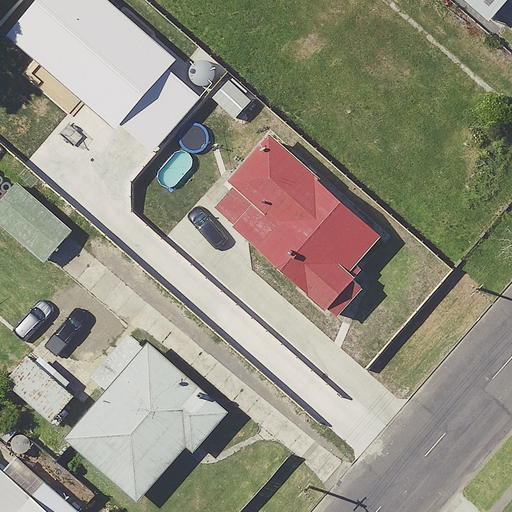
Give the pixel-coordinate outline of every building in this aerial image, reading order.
[(511,0),(463,0),(492,24),(511,0)] [(388,235),(269,134),(227,182),(233,187),(212,211),(341,321),(370,287),(355,274),(388,235)] [(78,232),(21,183),(0,207),(0,224),(49,266),(78,232)] [(218,252),(141,187),(103,231),(180,296),(218,252)] [(230,412),(151,344),(66,443),(140,505),(187,450),(193,455),(230,412)] [(9,384),(56,424),(80,396),(33,356),(9,384)] [(0,511),(83,511),(19,457),(8,469),(0,462),(0,511)]
